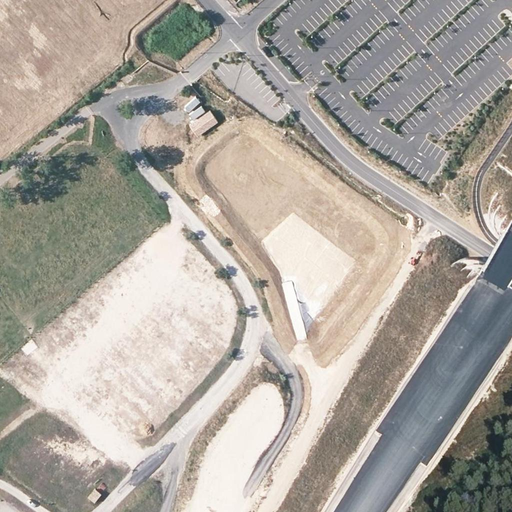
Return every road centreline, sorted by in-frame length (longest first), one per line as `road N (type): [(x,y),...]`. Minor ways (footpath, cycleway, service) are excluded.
road 1 (unclassified): [(121,129),(148,174),(251,297),(251,327),(239,360),(101,511)]
road 2 (tertiary): [(236,34),(388,187),(511,264)]
road 3 (primary): [(361,511),(472,337)]
road 4 (unclassified): [(100,103),(0,174)]
